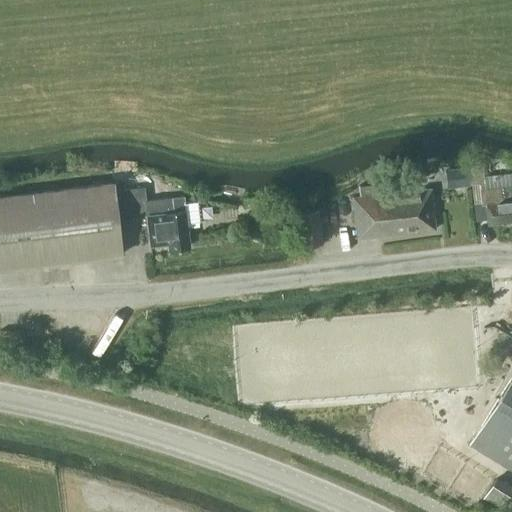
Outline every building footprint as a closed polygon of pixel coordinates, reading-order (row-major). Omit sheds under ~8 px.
[(478,184),(483,184),(482,165),(469,164),(469,185),(471,185),(475,226),(487,224),(487,225),(511,221),(511,185),(479,189),(478,184)] [(467,166),(451,168),(453,188),(469,187),(467,166)] [(453,188),(451,168),(444,168),(445,189),(453,188)] [(89,186),(88,178),(64,181),(64,189),(0,196),(0,269),(120,254),(116,214),(115,214),(112,191),(111,183),(89,186)] [(356,238),(434,229),(430,189),(389,193),(388,183),(357,186),(358,196),(351,197),(356,238)] [(183,196),(171,197),(145,200),(143,187),(112,191),(115,214),(116,214),(145,211),(149,245),(167,243),(167,249),(189,246),(186,223),(198,221),(196,201),(184,203),(183,196)] [(257,219),(264,220),(267,201),(243,198),(242,205),(258,207),(257,219)] [(322,244),(318,209),(297,212),(301,247),(322,244)] [(511,373),(468,446),(511,472),(511,373)] [(503,511),(511,511),(511,486),(496,476),(482,499),(503,511)]
